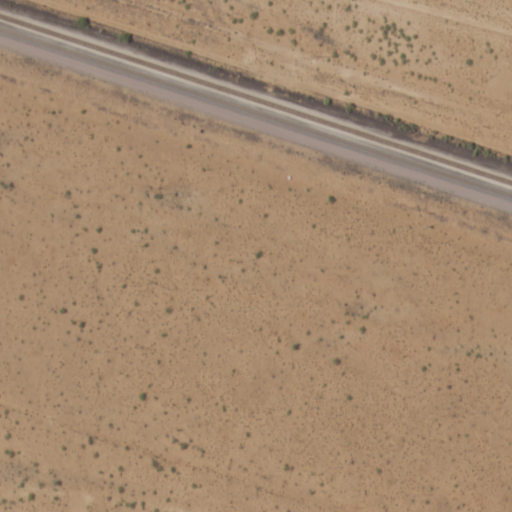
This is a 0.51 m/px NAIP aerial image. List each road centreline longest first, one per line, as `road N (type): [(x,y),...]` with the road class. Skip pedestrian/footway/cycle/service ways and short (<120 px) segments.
road 1 (residential): [(511,314),(0,152)]
road 2 (track): [(511,124),(141,0)]
